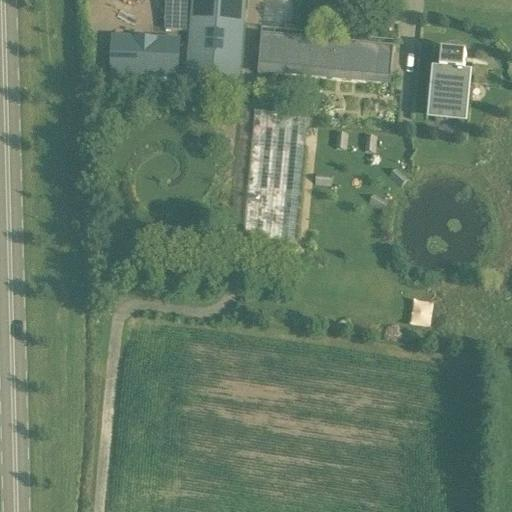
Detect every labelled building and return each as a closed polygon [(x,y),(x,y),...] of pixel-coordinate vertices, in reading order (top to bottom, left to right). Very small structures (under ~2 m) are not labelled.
[(238,93),(244,0),(192,0),(185,90),(238,93)] [(392,80),(395,47),(262,34),(259,68),(392,80)] [(110,77),(178,79),(180,39),(111,37),(110,77)] [(460,124),(463,97),(466,54),(442,52),(436,122),(460,124)] [(478,69),(477,84),(489,84),(490,70),(478,69)] [(294,246),(307,118),(255,112),(244,242),(294,246)] [(426,329),(428,309),(402,305),(400,325),(426,329)]
